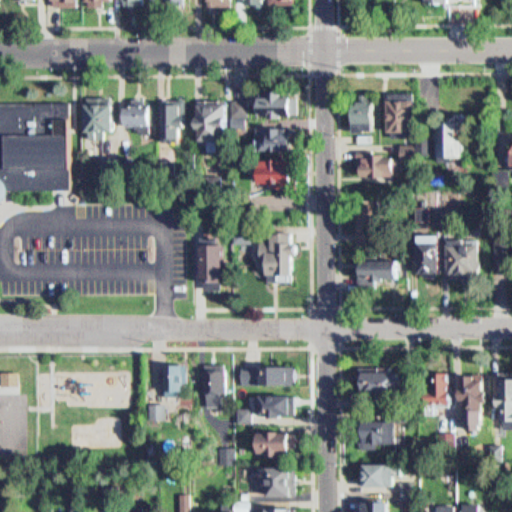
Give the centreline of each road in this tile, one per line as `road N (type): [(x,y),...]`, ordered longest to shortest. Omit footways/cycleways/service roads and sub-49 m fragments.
road 1 (residential): [(324,0),(327,511)]
road 2 (residential): [(511,47),(0,50)]
road 3 (residential): [(0,325),(511,325)]
